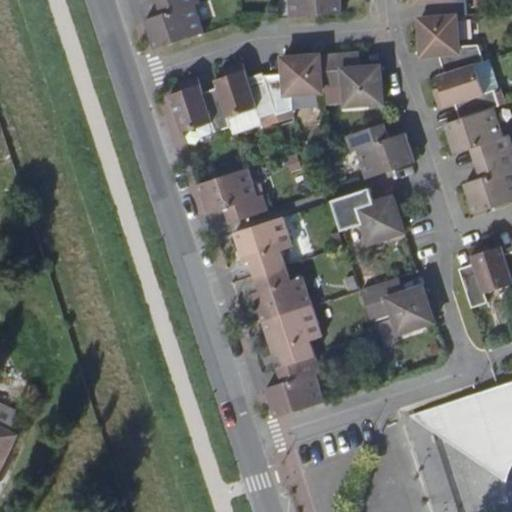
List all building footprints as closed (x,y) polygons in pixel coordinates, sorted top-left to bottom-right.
[(170,17),(161,20),(146,25),(155,54),(205,38),(195,10),(201,8),(198,0),(169,0),(165,1),(170,17)] [(288,0),(291,23),(342,18),(339,0),(288,0)] [(407,0),(409,8),(425,7),(434,6),(435,25),(457,23),(468,21),(466,3),(455,4),(455,0),(407,0)] [(155,5),(161,20),(170,17),(165,1),(155,5)] [(425,7),(426,26),(435,25),(434,6),(425,7)] [(459,52),(457,23),(435,25),(426,26),(419,26),(423,63),(438,61),(448,61),(453,76),(475,69),(483,66),(477,49),(459,52)] [(364,72),(363,57),(353,58),(354,73),(364,72)] [(354,73),(353,58),(319,61),(322,94),(345,91),(347,112),(383,109),(382,107),(379,70),(364,72),(354,73)] [(283,65),(284,80),(285,89),(267,92),(276,118),(277,121),(293,115),(292,101),(323,99),(322,94),(319,61),(283,65)] [(438,61),(444,79),(453,76),(448,61),(438,61)] [(259,124),(276,118),(267,92),(266,87),(250,92),(247,84),(242,69),(224,76),(226,82),(215,85),(217,93),(220,102),(227,123),(256,113),(259,124)] [(440,114),(455,109),(463,107),(468,121),(493,113),(499,111),(494,95),(484,98),(475,69),(453,76),(444,79),(436,82),(440,93),(433,95),(440,114)] [(265,78),(247,84),(250,92),(266,87),(266,86),(265,82),(265,78)] [(284,80),(265,82),(266,86),(266,87),(267,92),(285,89),(284,80)] [(206,107),(202,98),(198,84),(179,90),(181,96),(170,100),(183,138),(212,128),(216,138),(230,134),(227,123),(220,102),(206,107)] [(217,93),(202,98),(206,107),(220,102),(217,93)] [(455,109),(459,124),(468,121),(463,107),(455,109)] [(454,159),(469,154),(478,151),(483,167),(511,157),(511,149),(508,139),(503,141),(493,113),(468,121),(459,124),(444,129),(446,134),(454,159)] [(390,143),(385,128),(377,131),(382,146),(390,143)] [(382,146),(377,131),(346,141),(352,158),(356,155),(366,184),(415,168),(405,138),(390,143),(382,146)] [(469,154),(474,170),(483,167),(478,151),(469,154)] [(488,180),(479,183),(464,188),(473,218),(511,205),(511,157),(483,167),(488,180)] [(474,170),(479,183),(488,180),(483,167),(474,170)] [(209,219),(225,214),(233,211),(238,226),(269,216),(264,200),(259,202),(249,173),(243,175),(200,190),(209,219)] [(379,208),(373,192),(363,195),(370,211),(379,208)] [(370,211),(363,195),(331,206),(341,236),(363,228),(370,249),(406,238),(394,202),(379,208),(370,211)] [(225,214),(230,229),(238,226),(233,211),(225,214)] [(250,267),(255,281),(288,270),(284,255),(295,251),(285,221),(241,236),(244,246),(238,249),(244,268),(250,267)] [(467,254),(472,268),(475,277),(461,282),(472,313),(486,308),(483,298),(511,288),(511,287),(506,268),(502,258),(500,251),(490,254),(487,247),(467,254)] [(511,254),(502,258),(506,268),(511,266),(511,254)] [(472,268),(458,272),(461,282),(475,277),(472,268)] [(265,311),(270,325),(314,310),(305,281),(293,285),(288,270),(255,281),(259,292),(253,295),(259,313),(265,311)] [(408,296),(403,280),(393,283),(399,299),(408,296)] [(423,291),(408,296),(399,299),(393,283),(361,294),(361,295),(371,325),(393,318),(399,337),(435,325),(423,291)] [(280,356),(285,370),(317,359),(312,344),(324,340),(314,310),(270,325),(274,336),(267,339),(273,358),(280,356)] [(290,384),(282,386),(266,392),(276,422),(325,406),(316,377),(322,374),(317,359),(285,370),(290,384)] [(278,372),(282,386),(290,384),(285,370),(278,372)] [(509,481),(509,474),(511,469),(511,511),(511,386),(497,392),(413,420),(452,446),(507,483),(509,481)] [(0,431),(0,474),(17,440),(0,431)]
